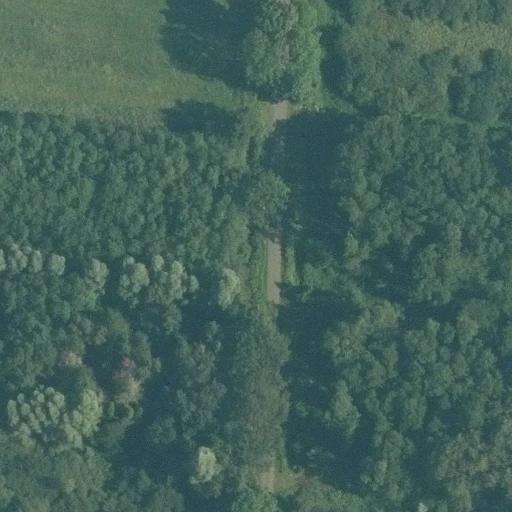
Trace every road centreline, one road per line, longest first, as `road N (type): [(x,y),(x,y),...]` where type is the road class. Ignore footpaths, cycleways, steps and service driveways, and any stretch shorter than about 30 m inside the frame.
road 1 (unclassified): [(260,511),(279,0)]
road 2 (track): [(275,116),(511,138)]
